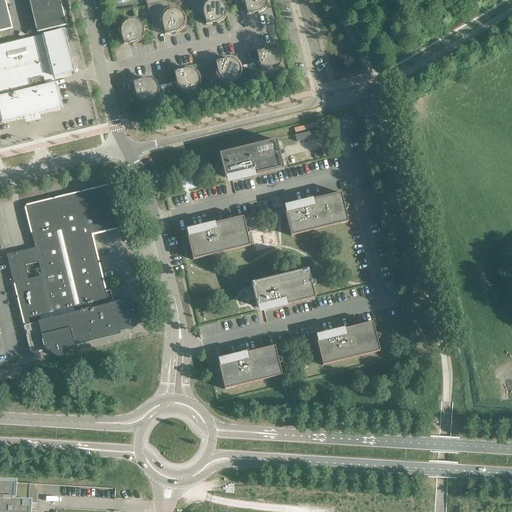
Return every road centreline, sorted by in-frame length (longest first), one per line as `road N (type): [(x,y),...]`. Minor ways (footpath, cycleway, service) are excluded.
road 1 (unclassified): [(155,221),(352,175),(381,301),(203,348),(180,345)]
road 2 (residential): [(119,141),(318,93),(294,0)]
road 3 (secondary): [(252,459),(511,473)]
road 4 (secondary): [(511,448),(274,434)]
road 5 (residential): [(119,141),(84,0)]
road 6 (unclassified): [(180,345),(155,221)]
road 7 (residential): [(119,141),(0,167)]
